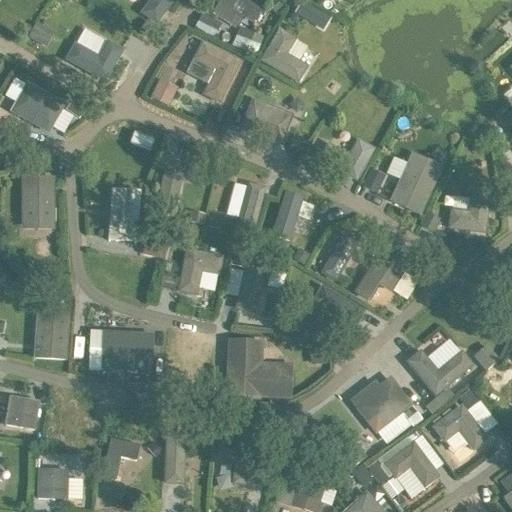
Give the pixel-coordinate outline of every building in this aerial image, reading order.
[(160,26),(178,0),(152,0),(143,14),(160,26)] [(267,9),(252,0),(218,0),(217,2),(255,26),(267,9)] [(283,8),(277,2),(270,9),(276,15),(283,8)] [(310,25),(317,12),(302,3),(294,15),(310,25)] [(195,30),(215,40),(223,24),(203,14),(195,30)] [(144,22),(137,32),(147,40),(155,29),(144,22)] [(27,39),(41,46),(49,32),(35,24),(27,39)] [(232,47),(247,53),(255,36),(240,29),(232,47)] [(298,83),(308,66),(287,54),(296,38),(282,30),(263,63),(298,83)] [(125,47),(109,38),(99,56),(78,44),(68,61),(105,82),(125,47)] [(220,104),(242,58),(202,39),(193,57),(216,69),(203,96),(220,104)] [(48,133),(66,102),(29,82),(12,112),(48,133)] [(150,99),(168,108),(176,93),(158,84),(150,99)] [(293,114),(253,99),(241,131),(281,146),(293,114)] [(72,101),(66,111),(79,120),(86,110),(72,101)] [(129,146),(150,154),(154,143),(134,135),(129,146)] [(298,153),(303,139),(293,136),(288,150),(298,153)] [(356,181),(375,147),(358,138),(349,154),(330,143),(320,161),(356,181)] [(421,217),(443,169),(412,155),(390,203),(421,217)] [(34,174),(45,175),(45,163),(34,163),(34,174)] [(168,163),(158,214),(174,217),(184,166),(168,163)] [(362,188),(377,195),(384,180),(369,174),(362,188)] [(57,175),(24,175),(24,227),(57,227),(57,175)] [(238,218),(244,186),(234,183),(227,216),(238,218)] [(453,210),(450,230),(484,234),(490,189),(474,187),(471,212),(453,210)] [(265,192),(249,188),(238,231),(253,235),(265,192)] [(115,189),(112,241),(137,243),(140,190),(115,189)] [(304,199),(287,193),(273,237),(290,243),(304,199)] [(189,223),(203,226),(205,216),(191,213),(189,223)] [(440,220),(428,215),(422,228),(433,233),(440,220)] [(220,221),(208,219),(207,228),(219,230),(220,221)] [(359,243),(345,235),(322,275),(336,283),(359,243)] [(141,256),(165,261),(168,248),(144,243),(141,256)] [(383,260),(381,247),(371,248),(373,262),(383,260)] [(223,256),(188,249),(180,294),(197,297),(202,267),(220,271),(223,256)] [(310,257),(298,251),(293,261),(304,267),(310,257)] [(389,270),(376,261),(356,294),(369,302),(380,285),(392,292),(412,259),(400,252),(389,270)] [(247,258),(234,255),(231,266),(244,269),(247,258)] [(266,263),(248,259),(238,311),(255,315),(266,263)] [(173,292),(175,278),(163,276),(161,289),(173,292)] [(367,316),(322,288),(312,306),(357,333),(367,316)] [(69,308),(39,307),(36,359),(67,361),(69,308)] [(154,335),(102,333),(100,372),(152,374),(154,335)] [(264,342),(232,341),(231,398),(291,400),(292,364),(264,363),(264,342)] [(498,361),(487,348),(474,359),(485,372),(498,361)] [(439,370),(424,352),(409,364),(436,397),(474,366),(463,351),(439,370)] [(327,355),(311,355),(311,365),(327,365),(327,355)] [(124,376),(108,374),(106,385),(122,388),(124,376)] [(413,405),(392,376),(381,384),(379,382),(353,402),(376,433),(413,405)] [(162,386),(149,385),(148,398),(161,399),(162,386)] [(448,390),(425,409),(431,416),(454,398),(448,390)] [(468,393),(459,400),(468,411),(477,404),(468,393)] [(40,403),(12,398),(7,427),(35,432),(40,403)] [(269,404),(259,404),(259,417),(269,417),(269,404)] [(411,427),(413,428),(422,420),(412,408),(402,415),(411,427)] [(462,409),(436,429),(446,442),(460,431),(475,451),(488,441),(462,409)] [(202,427),(188,427),(188,440),(202,441),(202,427)] [(417,432),(406,441),(410,446),(421,437),(417,432)] [(168,433),(167,485),(183,485),(184,433),(168,433)] [(254,442),(221,439),(220,459),(235,460),(233,485),(251,486),(254,442)] [(137,463),(140,446),(110,441),(103,478),(117,481),(121,460),(137,463)] [(146,449),(155,459),(162,453),(153,443),(146,449)] [(333,459),(346,475),(366,458),(354,443),(333,459)] [(442,477),(417,443),(387,466),(397,479),(411,468),(426,489),(442,477)] [(277,469),(289,473),(294,461),(282,456),(277,469)] [(38,471),(43,471),(43,462),(33,461),(33,471),(38,471)] [(258,462),(257,476),(270,476),(271,463),(258,462)] [(391,480),(382,468),(378,462),(366,471),(379,489),(391,480)] [(361,467),(351,475),(363,490),(373,482),(361,467)] [(68,472),(38,473),(38,501),(67,501),(68,472)] [(325,484),(289,474),(280,504),(306,511),(319,511),(323,503),(319,502),(325,484)] [(504,497),(511,508),(511,475),(501,483),(509,493),(504,497)] [(386,511),(370,493),(349,511),(386,511)]
